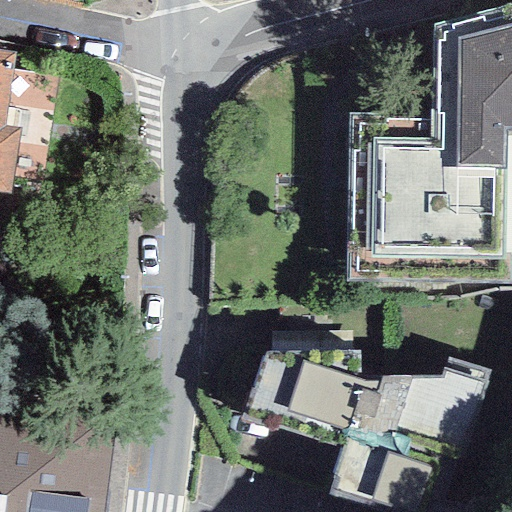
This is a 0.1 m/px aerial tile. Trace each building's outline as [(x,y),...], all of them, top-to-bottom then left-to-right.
[(511,0),(487,0),(431,18),(428,104),(428,122),(511,124),(511,0)] [(0,209),(12,211),(21,148),(6,145),(17,70),(0,67),(0,209)] [(348,101),(344,268),(511,271),(511,124),(428,122),(428,104),(348,101)] [(360,337),(263,333),(242,411),(335,443),(324,491),(381,509),(389,511),(477,511),(511,394),(511,369),(445,348),(439,363),(359,364),(360,337)] [(0,372),(0,511),(100,511),(115,386),(0,372)]
